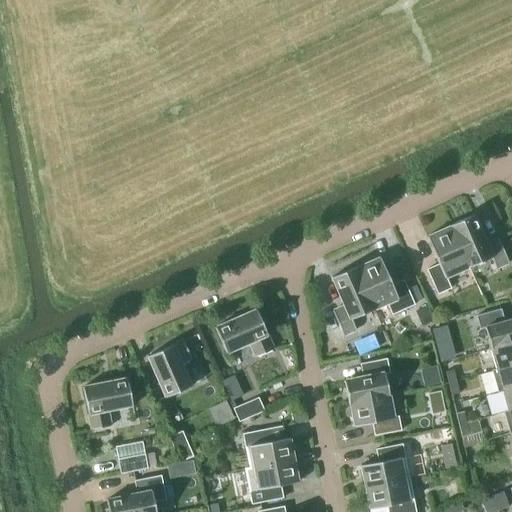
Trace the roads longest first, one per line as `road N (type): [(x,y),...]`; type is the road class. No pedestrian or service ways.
road 1 (residential): [(285,262),(58,361),(47,373),(71,511)]
road 2 (residential): [(285,262),(334,511)]
road 3 (residential): [(510,162),(285,262)]
